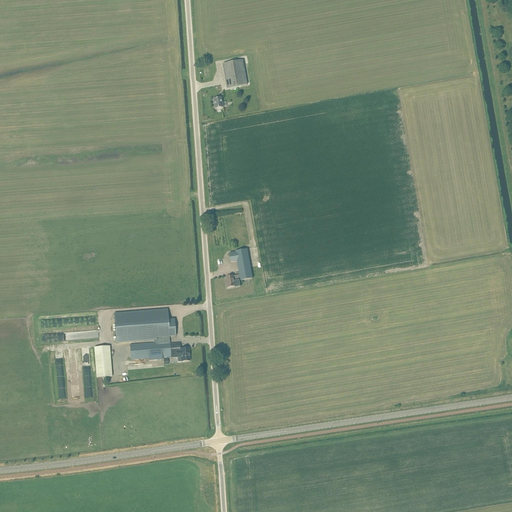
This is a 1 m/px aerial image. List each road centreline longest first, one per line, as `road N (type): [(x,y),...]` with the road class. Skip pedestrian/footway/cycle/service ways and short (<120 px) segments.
road 1 (unclassified): [(218,441),(187,0)]
road 2 (tertiary): [(218,441),(511,396)]
road 3 (tertiary): [(0,470),(218,441)]
